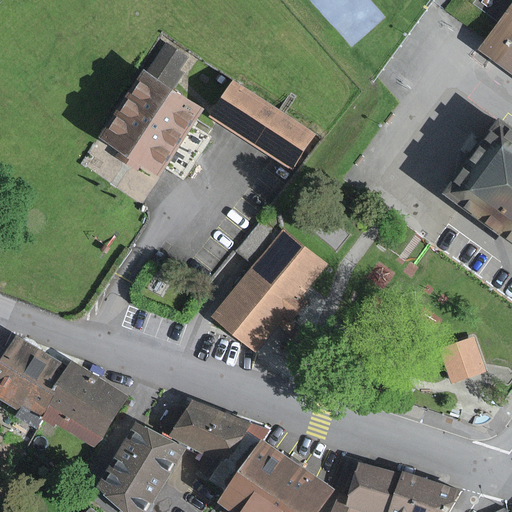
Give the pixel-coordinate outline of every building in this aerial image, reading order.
[(511,8),(483,48),(511,68),(511,8)] [(207,108),(148,71),(106,137),(166,174),(207,108)] [(317,136),(235,81),(211,116),(293,171),(317,136)] [(511,234),(511,127),(503,121),(453,194),(511,234)] [(327,267),(283,230),(278,236),(261,222),(236,251),(253,266),(212,315),(256,352),(327,267)] [(474,336),(441,348),(454,384),(487,372),(474,336)] [(39,425),(47,413),(73,369),(21,338),(0,372),(0,391),(26,407),(21,414),(39,425)] [(127,395),(76,364),(73,369),(47,413),(98,444),(127,395)] [(223,464),(252,428),(195,401),(174,436),(223,464)] [(133,511),(145,511),(185,448),(141,422),(101,485),(133,511)] [(317,511),(334,489),(265,442),(225,500),(243,511),(317,511)] [(378,511),(386,511),(393,495),(394,474),(365,463),(352,498),(342,494),(334,511),(364,511),(366,507),(378,511)] [(444,511),(452,490),(407,474),(393,511),(444,511)]
